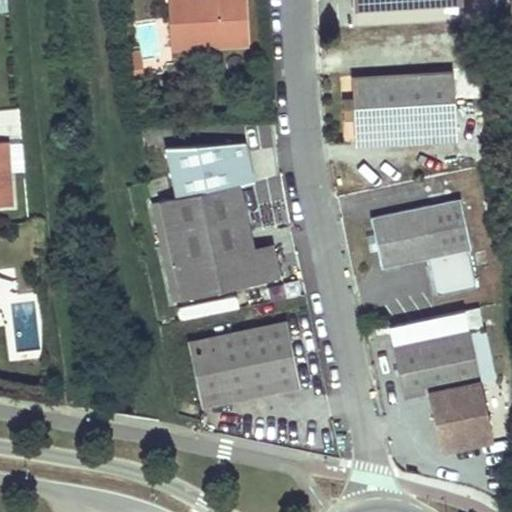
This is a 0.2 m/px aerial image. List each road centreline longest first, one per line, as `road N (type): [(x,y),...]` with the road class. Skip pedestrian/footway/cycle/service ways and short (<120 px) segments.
road 1 (residential): [(375,506),(319,215),(296,0)]
road 2 (tertiary): [(218,511),(139,471),(0,447)]
road 3 (tertiary): [(0,480),(150,511)]
